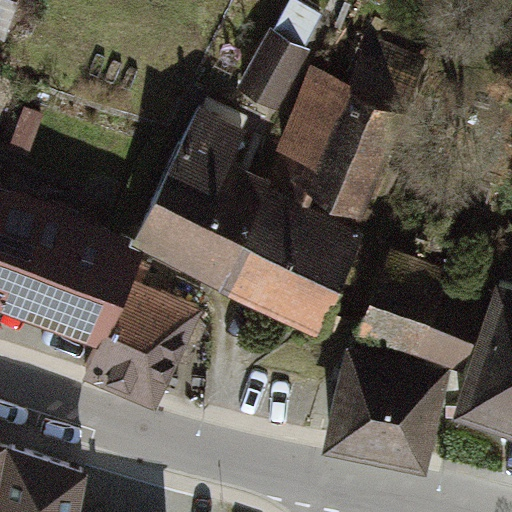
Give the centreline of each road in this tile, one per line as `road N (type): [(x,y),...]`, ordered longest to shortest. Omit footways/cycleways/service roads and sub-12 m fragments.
road 1 (secondary): [(0,385),(329,479)]
road 2 (secondary): [(329,479),(470,511)]
